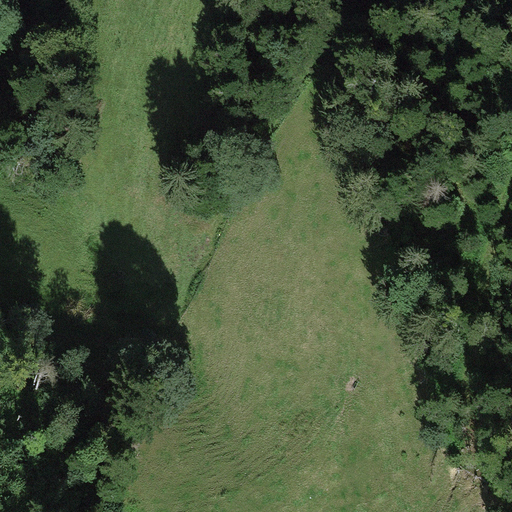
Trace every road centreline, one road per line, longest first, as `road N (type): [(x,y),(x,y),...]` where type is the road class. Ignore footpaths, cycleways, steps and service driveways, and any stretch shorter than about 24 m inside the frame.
road 1 (track): [(429,485),(511,179)]
road 2 (track): [(196,269),(250,152),(340,0)]
